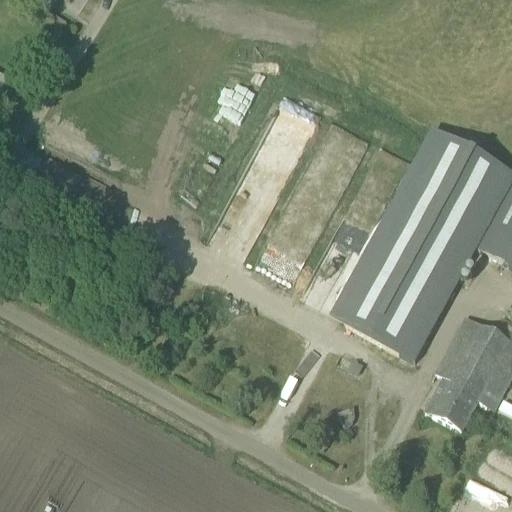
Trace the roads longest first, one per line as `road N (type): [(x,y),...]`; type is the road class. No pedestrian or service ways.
road 1 (unclassified): [(358,511),(0,310)]
road 2 (unknown): [(0,172),(112,0)]
